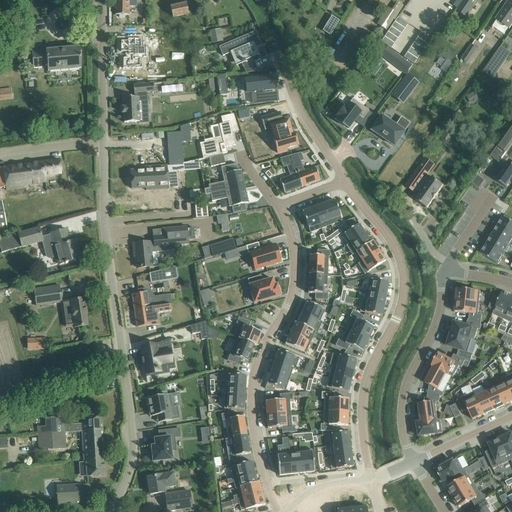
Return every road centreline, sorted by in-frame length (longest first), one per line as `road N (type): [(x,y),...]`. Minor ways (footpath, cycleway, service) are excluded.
road 1 (unclassified): [(107,511),(125,482),(132,433),(104,227),(102,0)]
road 2 (residential): [(370,480),(364,388),(403,286),(395,254),(344,181)]
road 3 (residential): [(282,511),(251,410),(256,367),(294,285),(294,253),(277,207)]
road 4 (residential): [(444,269),(437,322),(407,378),(402,407),(413,461)]
road 5 (residential): [(344,181),(294,103),(273,52)]
